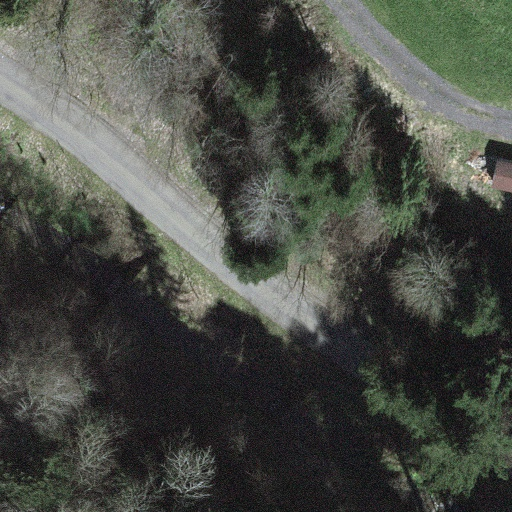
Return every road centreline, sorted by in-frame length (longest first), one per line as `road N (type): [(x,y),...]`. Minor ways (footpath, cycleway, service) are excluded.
road 1 (unclassified): [(511,472),(0,93)]
road 2 (track): [(338,0),(450,107),(511,118)]
